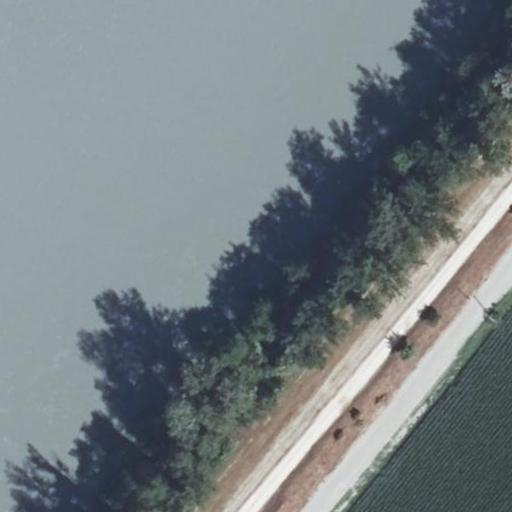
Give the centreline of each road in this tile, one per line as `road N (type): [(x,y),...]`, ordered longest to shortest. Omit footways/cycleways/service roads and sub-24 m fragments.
road 1 (track): [(217,511),(511,148)]
road 2 (track): [(313,511),(511,267)]
